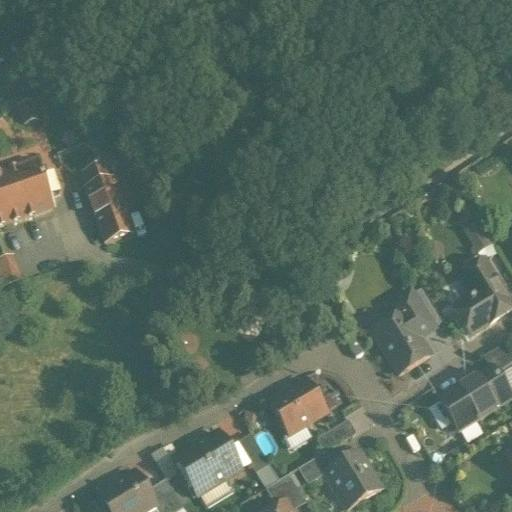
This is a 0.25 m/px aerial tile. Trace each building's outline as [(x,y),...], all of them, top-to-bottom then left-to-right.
[(49,159),(0,176),(0,230),(66,207),(49,159)] [(132,237),(112,181),(108,182),(103,169),(81,176),(85,190),(104,247),(132,237)] [(476,226),(462,234),(476,256),(488,248),(476,226)] [(0,282),(24,274),(15,250),(0,255),(0,282)] [(511,309),(484,265),(458,281),(471,301),(454,312),(471,338),(511,312),(511,309)] [(433,332),(409,293),(392,304),(400,316),(402,315),(418,341),(433,332)] [(400,316),(370,335),(397,378),(429,359),(418,341),(402,315),(400,316)] [(511,359),(504,346),(482,360),(489,372),(490,371),(496,380),(511,370),(511,359)] [(467,386),(486,417),(509,402),(496,380),(490,371),(489,372),(467,386)] [(324,416),(305,385),(269,407),(278,422),(277,425),(284,436),(287,436),(288,438),(324,416)] [(486,417),(467,386),(439,403),(458,434),(486,417)] [(347,424),(318,441),(327,455),(355,437),(347,424)] [(216,436),(175,462),(197,497),(238,472),(216,436)] [(249,437),(236,445),(254,476),(268,468),(249,437)] [(324,456),(297,473),(307,488),(324,478),(323,477),(333,471),(324,456)] [(333,471),(323,477),(324,478),(344,511),(348,511),(380,493),(357,456),(333,471)] [(134,477),(98,499),(105,511),(150,511),(153,511),(154,510),(145,495),(134,477)] [(295,511),(305,506),(288,478),(264,493),(275,511),(283,506),(286,511),(295,511)] [(164,483),(145,495),(154,510),(153,511),(181,511),(182,511),(164,483)]
